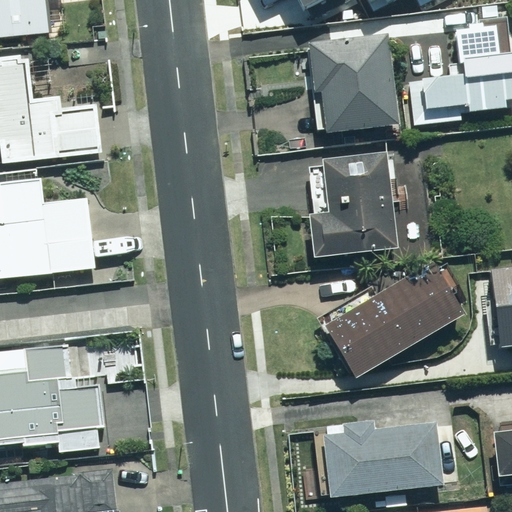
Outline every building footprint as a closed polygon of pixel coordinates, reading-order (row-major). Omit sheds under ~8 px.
[(0,0),(0,42),(48,37),(43,0),(0,0)] [(304,0),(314,22),(357,2),(355,0),(304,0)] [(463,31),(464,39),(451,39),(454,82),(408,86),(411,129),(460,126),(460,118),(511,115),(511,93),(511,92),(511,59),(511,60),(509,36),(508,28),(463,31)] [(384,38),(312,47),(304,48),(310,101),(318,100),(323,141),(394,133),(384,38)] [(0,167),(97,155),(91,107),(59,111),(57,96),(30,99),(25,61),(0,63),(0,167)] [(319,173),(323,218),(303,219),(307,264),(351,260),(392,257),(385,168),(319,173)] [(41,206),(38,184),(0,188),(0,212),(2,227),(0,226),(0,283),(91,273),(83,201),(41,206)] [(351,384),(459,319),(429,268),(321,334),(351,384)] [(511,273),(492,276),(501,350),(511,348),(511,273)] [(0,455),(53,451),(53,456),(95,452),(94,435),(102,435),(98,389),(70,391),(66,354),(20,358),(0,359),(0,455)] [(324,444),(318,445),(323,504),(440,493),(434,434),(368,441),(367,428),(322,432),(324,444)] [(511,478),(511,436),(487,439),(491,480),(511,478)] [(118,511),(114,468),(73,473),(74,479),(0,488),(0,511),(118,511)]
